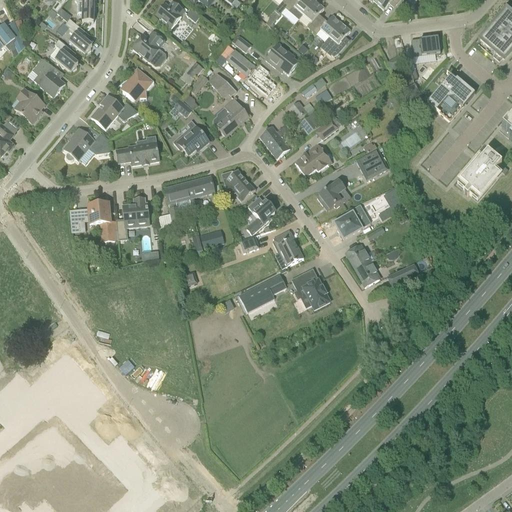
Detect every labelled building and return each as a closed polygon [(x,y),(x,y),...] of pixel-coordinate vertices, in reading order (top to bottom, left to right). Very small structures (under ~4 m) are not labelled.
[(50,0),(56,5),(51,11),(56,16),(60,11),(68,0),(50,0)] [(93,2),(94,0),(92,0),(75,0),(74,3),(77,5),(77,16),(82,16),(81,24),(83,25),(89,27),(91,25),(93,25),(94,4),(92,4),(93,2)] [(207,9),(215,0),(183,0),(184,0),(185,0),(194,6),(198,1),(207,9)] [(223,0),(235,11),(240,5),(234,0),(223,0)] [(280,8),(274,14),(279,18),(281,16),(285,11),(293,1),(291,0),(281,0),(284,2),(280,8)] [(293,1),(285,11),(298,22),(302,17),(315,3),(311,0),(301,0),(297,5),(293,1)] [(378,0),(374,5),(383,13),(389,6),(392,3),(396,7),(401,0),(378,0)] [(315,20),(324,11),(315,3),(302,17),(311,25),(306,30),(311,34),(319,24),(315,20)] [(180,20),(184,14),(172,4),(168,9),(164,7),(155,19),(163,25),(162,26),(170,33),(180,20)] [(56,16),(61,20),(65,14),(60,11),(56,16)] [(481,39),(479,42),(495,55),(492,59),(499,65),(502,61),(503,62),(511,51),(511,16),(505,11),(491,28),(486,34),(484,34),(483,35),(482,36),(481,38),(481,39)] [(51,12),(47,17),(52,21),(56,16),(51,12)] [(194,25),(199,19),(191,12),(186,18),(194,25)] [(67,24),(70,19),(66,16),(62,21),(67,24)] [(20,28),(25,22),(21,18),(15,23),(20,28)] [(324,45),(341,26),(332,18),(324,28),(319,24),(311,34),(324,45)] [(91,53),(90,50),(92,49),(80,39),(84,34),(69,22),(65,27),(72,33),(65,41),(73,48),(76,52),(78,52),(84,58),(85,56),(91,53)] [(341,26),(324,45),(330,50),(333,52),(330,55),(334,59),(338,56),(346,47),(341,43),(344,40),(350,33),(341,26)] [(0,47),(1,47),(3,50),(5,48),(9,53),(10,52),(11,52),(15,50),(13,46),(15,43),(17,42),(16,40),(14,41),(4,28),(0,30),(0,47)] [(158,52),(164,45),(152,35),(146,42),(143,39),(132,52),(155,70),(159,70),(165,62),(165,57),(158,52)] [(240,40),(239,41),(236,39),(232,44),(235,46),(234,47),(245,56),(251,48),(240,40)] [(437,40),(410,43),(413,60),(439,56),(437,40)] [(76,71),(76,68),(78,67),(65,56),(69,51),(58,42),(54,47),(57,50),(50,59),(55,62),(55,63),(59,67),(62,70),(64,70),(70,76),(71,74),(76,71)] [(292,58),(284,51),(277,46),(265,62),(275,70),(276,68),(288,78),(298,66),(290,59),(292,58)] [(301,47),(297,52),(303,57),(307,52),(301,47)] [(246,79),(255,69),(234,53),(226,63),(246,79)] [(391,71),(403,65),(400,59),(388,65),(391,71)] [(49,74),(52,69),(42,61),(28,79),(39,88),(53,101),(65,87),(49,74)] [(195,65),(186,75),(193,81),(202,71),(195,65)] [(137,72),(136,73),(132,70),(128,76),(131,78),(126,85),(127,85),(128,83),(130,85),(122,95),(133,104),(136,100),(140,102),(146,102),(145,95),(153,86),(137,72)] [(456,83),(446,75),(446,76),(449,78),(426,105),(449,125),(472,97),(457,84),(457,83),(456,83)] [(200,77),(188,93),(195,98),(207,82),(204,80),(200,77)] [(230,99),(236,94),(217,77),(208,84),(221,99),(227,95),(230,99)] [(397,83),(401,92),(408,88),(403,80),(397,83)] [(312,87),(301,96),(305,101),(316,93),(312,87)] [(28,95),(25,93),(16,102),(19,105),(14,111),(32,127),(42,115),(40,114),(44,109),(28,95)] [(316,99),(318,103),(329,97),(327,93),(316,99)] [(176,106),(181,101),(173,94),(171,95),(174,97),(170,101),(176,106)] [(126,106),(122,110),(107,98),(99,107),(101,108),(90,120),(105,133),(117,119),(123,124),(138,115),(126,106)] [(225,140),(249,120),(234,102),(224,110),(224,111),(217,117),(217,119),(213,123),(213,126),(225,140)] [(180,103),(174,110),(185,120),(191,113),(180,103)] [(298,105),(288,112),(294,120),(297,123),(307,116),(312,112),(313,111),(311,109),(309,105),(302,110),(298,105)] [(323,126),(316,117),(314,114),(309,119),(299,127),(308,138),(323,126)] [(511,116),(501,129),(510,138),(508,141),(511,144),(511,143),(511,116)] [(330,122),(314,135),(321,143),(337,130),(330,122)] [(198,155),(210,146),(193,124),(189,128),(193,133),(185,140),(183,137),(174,145),(181,154),(183,153),(189,159),(196,153),(198,155)] [(0,158),(1,160),(7,153),(7,152),(9,154),(14,148),(10,145),(9,144),(14,138),(13,137),(2,128),(0,126),(0,158)] [(267,150),(288,134),(284,128),(275,135),(271,129),(259,139),(267,150)] [(74,139),(63,152),(67,155),(67,156),(66,156),(66,157),(66,158),(66,159),(66,160),(66,161),(67,161),(67,162),(68,162),(68,163),(69,163),(70,163),(71,163),(72,163),(73,163),(73,162),(74,162),(78,165),(90,150),(99,157),(110,155),(108,143),(100,136),(94,144),(78,131),(73,138),(74,139)] [(284,145),(292,138),(288,134),(267,150),(276,162),(289,152),(284,145)] [(157,144),(156,145),(155,139),(145,141),(146,143),(136,145),(136,147),(129,148),(129,149),(116,151),(118,164),(131,163),(132,167),(159,163),(157,144)] [(372,153),(373,148),(372,145),(362,150),(365,157),(372,153)] [(318,175),(331,165),(317,147),(308,154),(308,155),(300,161),(301,161),(294,166),(305,180),(316,172),(318,175)] [(376,151),(355,163),(356,164),(363,178),(374,172),(377,178),(387,172),(377,153),(376,151)] [(496,171),(501,165),(487,153),(482,159),(481,157),(456,186),(465,193),(463,195),(467,198),(469,196),(477,203),(501,175),(496,171)] [(236,200),(241,205),(244,203),(255,193),(237,173),(231,178),(230,176),(228,176),(222,178),(226,191),(227,193),(234,191),(236,193),(235,193),(239,197),(236,200)] [(189,201),(214,195),(210,180),(185,186),(189,201)] [(338,184),(316,200),(323,209),(323,208),(325,207),(325,208),(329,212),(333,209),(335,211),(350,200),(338,184)] [(176,205),(189,201),(185,186),(164,192),(174,228),(181,226),(176,205)] [(390,210),(378,218),(382,225),(405,211),(395,193),(388,197),(393,205),(389,208),(390,210)] [(248,210),(258,221),(247,231),(252,237),(268,223),(267,221),(274,215),(265,205),(264,206),(259,200),(248,210)] [(146,207),(144,207),(144,202),(134,203),(134,208),(122,209),(124,223),(116,224),(118,243),(126,242),(125,231),(148,228),(147,214),(148,214),(147,212),(146,207)] [(200,203),(190,205),(191,210),(192,215),(203,212),(200,203)] [(115,225),(110,225),(108,206),(95,207),(95,206),(88,207),(88,208),(89,227),(103,226),(104,244),(114,244),(113,233),(115,232),(115,225)] [(361,232),(361,231),(370,226),(359,208),(350,214),(351,216),(334,226),(337,232),(336,232),(339,237),(340,236),(343,242),(361,232)] [(69,214),(70,226),(78,225),(77,214),(69,214)] [(366,238),(369,243),(384,235),(381,229),(366,238)] [(206,237),(199,239),(203,252),(224,246),(220,233),(206,237)] [(279,238),(273,242),(274,244),(287,270),(302,262),(303,262),(288,233),(288,234),(279,238)] [(254,239),(238,245),(243,256),(258,250),(254,239)] [(355,274),(370,265),(361,248),(345,257),(355,274)] [(204,257),(203,255),(202,250),(191,252),(193,260),(204,257)] [(158,254),(149,255),(150,264),(159,263),(158,254)] [(110,272),(121,270),(120,264),(112,265),(112,268),(110,268),(110,272)] [(364,290),(380,282),(370,265),(355,274),(364,290)] [(391,290),(418,278),(413,267),(386,279),(391,290)] [(193,276),(184,279),(187,290),(196,287),(193,276)] [(279,278),(238,299),(245,312),(247,315),(274,302),(272,298),(286,290),(279,278)] [(311,308),(314,313),(329,305),(318,282),(306,288),(301,278),(291,283),(297,294),(302,291),(306,298),(300,301),(306,311),(311,308)] [(204,295),(198,298),(201,307),(208,304),(204,295)] [(18,379),(0,395),(0,415),(5,421),(6,422),(13,429),(13,430),(18,435),(52,404),(77,431),(91,417),(87,413),(103,399),(66,359),(30,392),(18,379)] [(118,441),(101,457),(136,494),(116,511),(151,511),(163,501),(148,485),(154,479),(118,441)]
